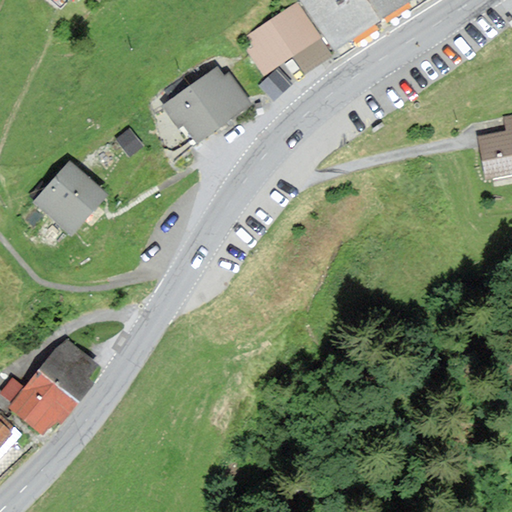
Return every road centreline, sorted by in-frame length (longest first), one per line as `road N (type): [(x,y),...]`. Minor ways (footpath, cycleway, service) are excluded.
road 1 (primary): [(0,510),(79,426),(245,179),(284,134),(368,67),(474,0)]
road 2 (track): [(191,260),(170,257),(102,283),(58,281),(31,270),(0,229)]
